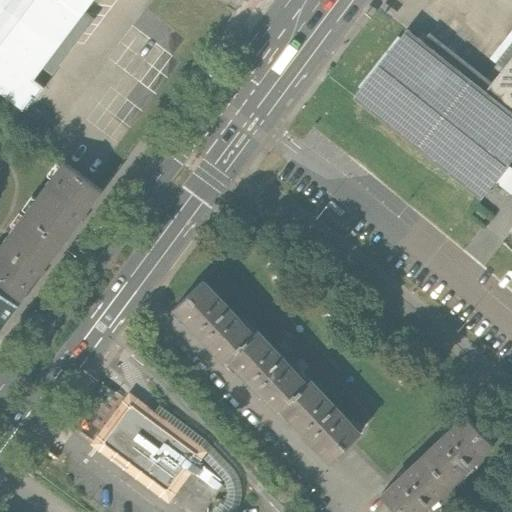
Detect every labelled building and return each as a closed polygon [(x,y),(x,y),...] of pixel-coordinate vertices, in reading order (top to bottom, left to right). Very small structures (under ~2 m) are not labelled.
[(0,0),(0,96),(21,112),(31,98),(36,101),(43,91),(32,82),(94,0),(0,0)] [(483,201),(511,164),(511,114),(487,95),(410,32),(355,99),(483,201)] [(511,63),(487,95),(511,114),(511,63)] [(63,165),(26,216),(62,243),(81,217),(100,192),(63,165)] [(40,274),(62,243),(26,216),(0,251),(0,293),(17,305),(40,274)] [(225,362),(228,359),(254,334),(204,281),(175,309),(225,362)] [(0,327),(17,305),(0,293),(0,327)] [(278,412),(282,408),(308,383),(258,330),(254,334),(228,359),(278,412)] [(311,380),(308,383),(282,408),(332,462),(362,433),(311,380)] [(204,453),(130,399),(96,446),(170,500),(204,453)] [(466,415),(423,455),(452,486),(495,446),(466,415)] [(397,511),(423,511),(452,486),(423,455),(381,494),(397,511)]
